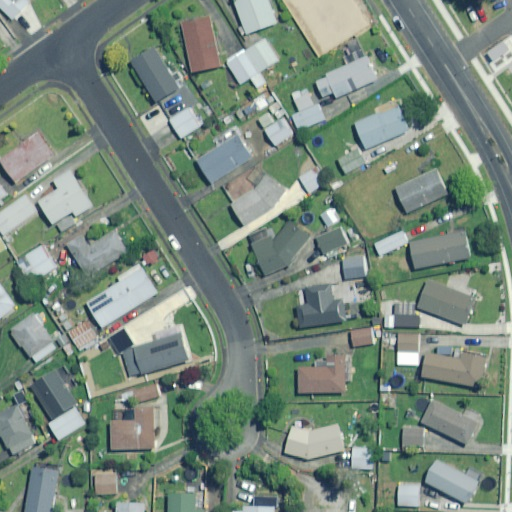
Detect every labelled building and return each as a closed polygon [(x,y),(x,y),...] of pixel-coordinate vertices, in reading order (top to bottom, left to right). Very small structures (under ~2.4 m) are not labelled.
[(1,0),(0,2),(0,7),(13,20),(29,4),(24,0),(1,0)] [(279,24),(269,0),(234,0),(247,35),(279,24)] [(293,0),(307,22),(334,7),(329,0),(293,0)] [(221,67),(211,18),(183,24),(193,73),(221,67)] [(331,51),(326,39),(318,42),(322,54),(331,51)] [(279,61),(267,40),(228,63),(241,85),(252,78),(258,89),(267,84),(260,73),(279,61)] [(172,75),(156,48),(132,63),(157,104),(181,89),(177,83),(184,79),(179,71),(172,75)] [(377,81),(368,59),(316,80),(324,98),(336,93),(338,98),(377,81)] [(318,104),(315,106),(310,94),(295,100),(301,113),(294,117),(301,131),(326,120),(318,104)] [(270,105),(265,96),(242,109),(247,118),(270,105)] [(286,114),(278,103),(270,109),(278,120),(286,114)] [(204,125),(193,107),(171,121),(182,139),(204,125)] [(411,132),(401,107),(356,124),(366,150),(411,132)] [(274,123),(269,114),(259,120),(263,128),(274,123)] [(294,135),(284,120),(266,131),(275,146),(294,135)] [(253,160),(234,127),(214,139),(220,148),(197,161),(211,185),(253,160)] [(56,156),(40,134),(2,161),(18,183),(56,156)] [(366,164),(359,150),(340,160),(347,174),(366,164)] [(326,185),(317,168),(301,178),(310,194),(326,185)] [(94,207),(72,171),(55,181),(61,190),(40,203),(60,234),(80,222),(77,218),(94,207)] [(449,196),(438,172),(397,190),(408,214),(449,196)] [(288,192),(268,175),(255,190),(231,204),(244,227),(272,210),(288,192)] [(38,213),(26,196),(0,214),(0,229),(5,236),(38,213)] [(279,234),(252,246),(266,278),(293,266),(311,240),(287,224),(279,234)] [(130,253),(116,230),(89,247),(84,237),(69,246),(88,278),(130,253)] [(347,246),(340,230),(317,240),(324,256),(347,246)] [(409,244),(404,232),(375,245),(380,257),(409,244)] [(471,258),(466,232),(410,244),(415,270),(471,258)] [(56,268),(43,247),(18,262),(31,283),(56,268)] [(366,277),(363,256),(342,259),(345,280),(366,277)] [(159,294),(141,265),(119,278),(122,282),(88,303),(103,328),(159,294)] [(477,299),(427,281),(418,308),(467,325),(477,299)] [(17,308),(0,283),(0,318),(1,319),(17,308)] [(334,302),(332,283),(307,287),(310,305),(297,307),(301,328),(347,321),(343,300),(334,302)] [(416,303),(385,302),(385,327),(421,328),(421,315),(416,315),(416,303)] [(58,348),(35,315),(12,331),(35,364),(58,348)] [(98,340),(87,322),(70,334),(81,351),(98,340)] [(373,344),(371,329),(352,331),(354,347),(373,344)] [(189,361),(182,334),(122,352),(130,378),(189,361)] [(419,367),(422,351),(418,351),(420,337),(402,334),(397,363),(419,367)] [(422,351),(419,367),(423,368),(422,378),(482,388),(487,357),(456,352),(455,357),(422,351)] [(353,382),(353,356),(329,356),(328,368),(299,368),(299,393),(346,393),(346,382),(353,382)] [(57,370),(32,386),(54,421),(47,426),(58,443),(86,425),(75,407),(79,404),(57,370)] [(160,396),(156,384),(121,394),(124,404),(139,399),(140,402),(160,396)] [(32,416),(23,401),(0,414),(0,432),(14,456),(37,443),(24,421),(32,416)] [(480,423),(433,401),(423,422),(469,445),(480,423)] [(156,449),(155,408),(112,409),(113,450),(156,449)] [(344,451),(339,428),(309,433),(293,429),(287,453),(307,460),(344,451)] [(423,447),(424,429),(404,428),(403,446),(423,447)] [(374,449),(354,449),(354,470),(374,470),(374,449)] [(481,483),(439,460),(427,483),(470,505),(481,483)] [(52,511),(59,472),(33,468),(25,511),(52,511)] [(117,494),(116,473),(96,474),(97,495),(117,494)] [(421,487),(400,486),(399,506),(419,507),(421,487)] [(197,494),(170,494),(169,511),(204,511),(205,510),(196,510),(197,494)] [(145,511),(146,505),(118,503),(117,511),(145,511)]
